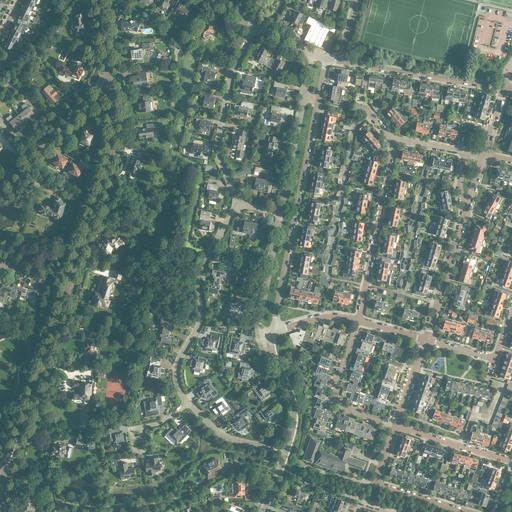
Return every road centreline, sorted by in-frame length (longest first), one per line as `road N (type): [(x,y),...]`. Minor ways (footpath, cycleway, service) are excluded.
road 1 (tertiary): [(5,471),(108,156),(107,79)]
road 2 (residential): [(188,401),(176,369),(201,316),(203,266),(240,205)]
road 3 (residential): [(240,205),(217,151),(233,69),(256,26)]
road 4 (residential): [(359,319),(392,139)]
road 5 (tertiary): [(340,60),(503,86)]
road 6 (residential): [(0,178),(107,79)]
road 7 (residential): [(425,339),(466,211)]
road 8 (residential): [(281,212),(261,332)]
road 9 (unclassified): [(511,461),(396,426)]
